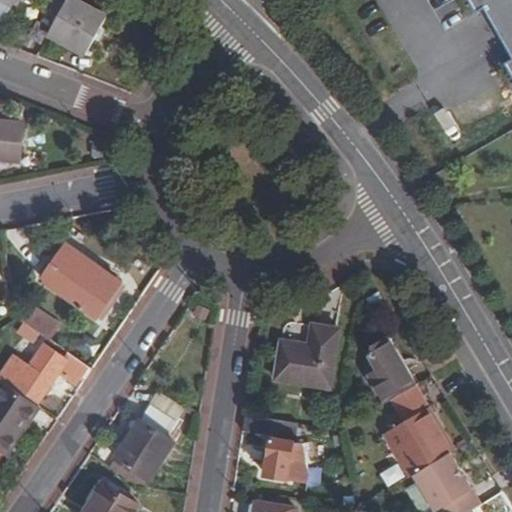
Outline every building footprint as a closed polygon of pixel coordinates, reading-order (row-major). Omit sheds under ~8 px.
[(0,0),(0,19),(4,22),(17,3),(14,1),(12,4),(5,0),(0,0)] [(111,19),(79,0),(72,0),(71,3),(53,32),(90,54),(111,19)] [(511,0),(461,0),(465,6),(473,7),(476,12),(483,8),(511,56),(511,57),(505,62),(508,67),(506,74),(511,84),(511,83),(511,0)] [(0,164),(19,166),(23,128),(0,125),(0,164)] [(109,145),(95,144),(95,157),(109,158),(109,145)] [(123,282),(68,245),(44,281),(98,318),(123,282)] [(31,311),(24,321),(55,343),(61,332),(31,311)] [(330,389),(340,329),(313,325),(309,345),(281,340),(275,381),(330,389)] [(392,401),(414,387),(386,341),(373,349),(370,357),(379,371),(371,376),(388,404),(392,401)] [(16,356),(0,379),(8,386),(37,405),(68,361),(46,346),(32,367),(16,356)] [(8,386),(0,397),(0,451),(5,455),(10,458),(43,409),(37,405),(8,386)] [(384,435),(410,478),(414,476),(449,454),(452,452),(438,430),(441,429),(415,387),(414,387),(392,401),(404,423),(384,435)] [(161,395),(153,408),(177,424),(185,412),(161,395)] [(177,424),(153,408),(118,459),(134,469),(152,480),(176,444),(168,439),(177,424)] [(296,436),(298,424),(248,416),(246,432),(270,436),(271,433),(277,433),(276,439),(275,439),(273,454),(271,461),(269,475),(311,481),(312,472),(304,444),(295,442),(296,436)] [(449,454),(414,476),(436,511),(471,511),(472,511),(482,506),(449,454)] [(392,486),(408,477),(401,463),(384,472),(392,486)] [(134,469),(127,479),(137,485),(147,487),(152,480),(134,469)] [(137,511),(141,506),(106,485),(88,511),(137,511)] [(298,511),(299,510),(260,503),(258,511),(298,511)]
